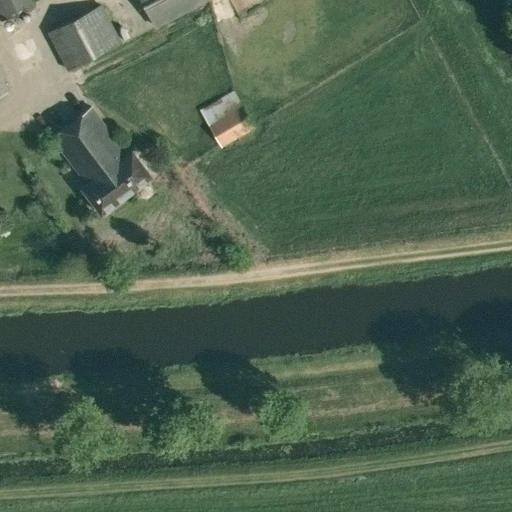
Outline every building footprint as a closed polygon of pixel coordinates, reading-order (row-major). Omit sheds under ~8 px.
[(0,0),(0,15),(2,20),(33,8),(30,0),(0,0)] [(143,0),(157,26),(207,0),(143,0)] [(67,23),(85,59),(86,59),(120,41),(101,5),(67,23)] [(68,69),(85,59),(86,59),(67,23),(49,32),(68,69)] [(222,147),(256,128),(235,90),(201,110),(222,147)] [(102,214),(152,176),(132,150),(127,154),(92,107),(52,137),(87,183),(82,188),(102,214)]
